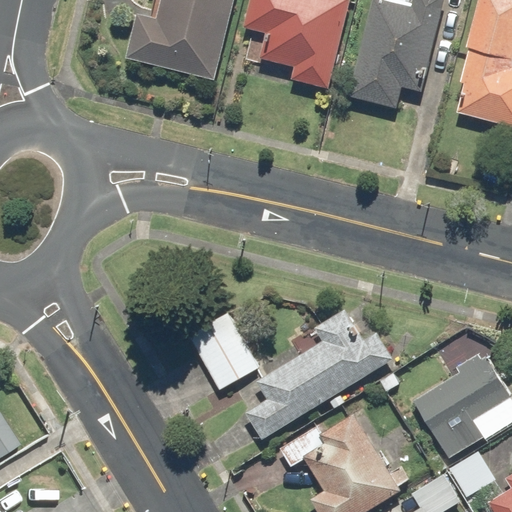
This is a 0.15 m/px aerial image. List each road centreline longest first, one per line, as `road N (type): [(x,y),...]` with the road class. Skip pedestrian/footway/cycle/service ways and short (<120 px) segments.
road 1 (residential): [(511,263),(143,171),(85,176)]
road 2 (residential): [(45,277),(183,511)]
road 3 (residential): [(21,0),(2,126)]
